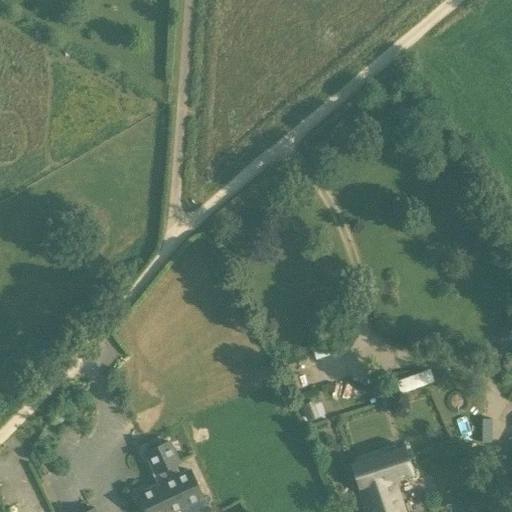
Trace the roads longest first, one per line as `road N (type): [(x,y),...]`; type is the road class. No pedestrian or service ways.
road 1 (unclassified): [(0,433),(121,308),(175,234)]
road 2 (unclassified): [(189,0),(175,234)]
road 3 (unclassified): [(175,234),(286,142)]
